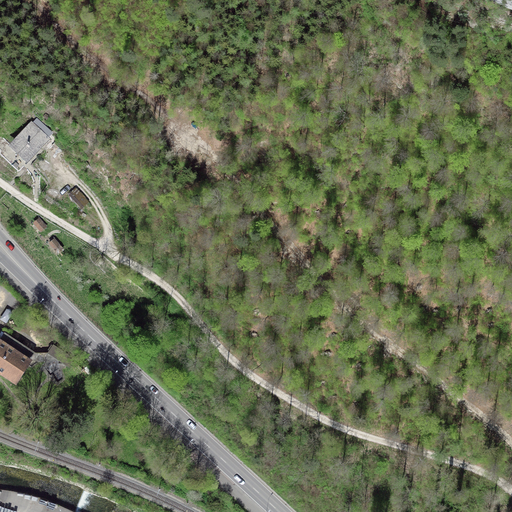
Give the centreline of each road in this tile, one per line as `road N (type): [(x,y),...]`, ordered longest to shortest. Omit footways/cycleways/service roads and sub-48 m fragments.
road 1 (track): [(511,442),(447,383),(360,325),(202,141),(35,0)]
road 2 (track): [(0,181),(170,293),(242,370),(303,409),(464,463),(511,498)]
road 3 (primary): [(278,511),(0,246)]
